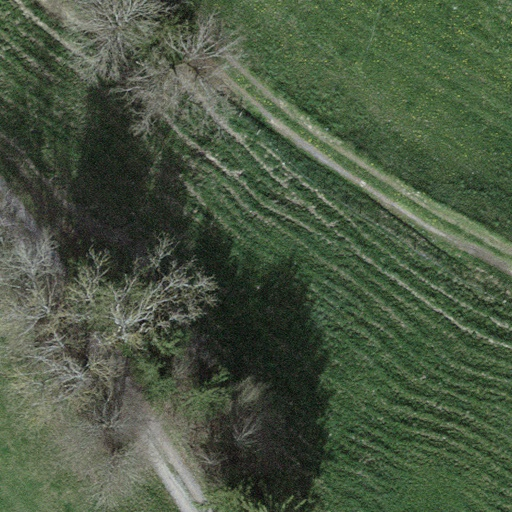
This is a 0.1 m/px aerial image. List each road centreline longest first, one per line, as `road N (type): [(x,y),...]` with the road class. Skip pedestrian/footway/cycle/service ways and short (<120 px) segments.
road 1 (track): [(96,0),(290,148),(442,238)]
road 2 (track): [(0,219),(192,511)]
